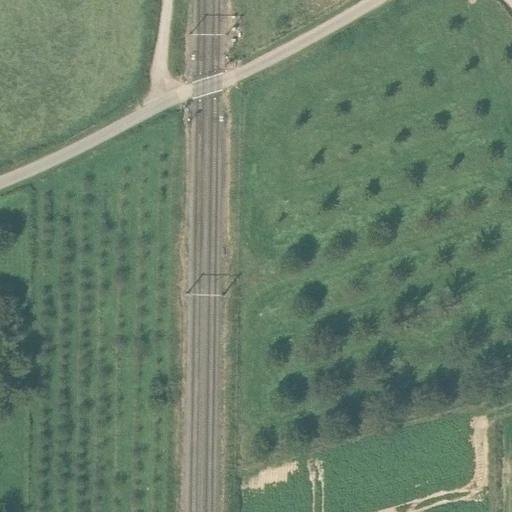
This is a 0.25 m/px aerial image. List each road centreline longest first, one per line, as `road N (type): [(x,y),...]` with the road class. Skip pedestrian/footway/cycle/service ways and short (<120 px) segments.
road 1 (unclassified): [(376,0),(157,108)]
road 2 (unclassified): [(0,180),(157,108)]
